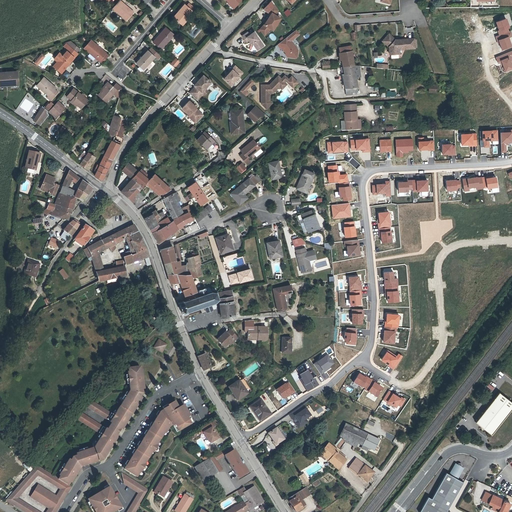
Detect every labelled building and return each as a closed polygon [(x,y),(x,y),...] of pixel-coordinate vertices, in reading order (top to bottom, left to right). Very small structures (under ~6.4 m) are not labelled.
[(133,12),(119,0),(113,8),(126,20),(133,12)] [(173,17),(180,24),(186,17),(191,11),(184,4),(173,17)] [(273,29),(280,18),(272,13),(265,25),(273,29)] [(165,27),(160,34),(161,35),(156,40),(155,39),(152,42),(161,50),(174,35),(165,27)] [(253,32),(248,36),(246,33),(241,38),(245,43),(248,41),(251,46),(252,45),(257,50),(263,46),(253,32)] [(389,34),(383,41),(389,47),(390,54),(399,53),(399,49),(415,48),(415,39),(402,39),(402,42),(397,42),(395,41),(396,40),(389,34)] [(282,47),(286,52),(289,56),(295,57),(297,55),(298,49),(288,36),(283,40),(278,44),(281,48),(282,47)] [(91,40),(84,48),(98,61),(99,61),(101,63),(107,56),(105,53),(91,40)] [(77,53),(75,51),(70,47),(68,45),(67,45),(66,43),(63,47),(67,50),(62,56),(59,53),(54,59),(57,62),(53,66),(61,73),(70,62),(77,53)] [(72,43),(72,44),(70,47),(75,51),(77,53),(80,50),(72,43)] [(343,62),(344,67),(354,65),(351,45),(339,47),(340,53),(339,53),(340,60),(339,60),(340,63),(343,62)] [(135,63),(140,67),(143,69),(146,66),(149,63),(154,57),(156,60),(160,56),(151,48),(148,51),(147,50),(135,63)] [(232,69),(224,78),(232,85),(243,71),(235,65),(232,69)] [(342,67),(344,81),(356,79),(355,72),(354,65),(344,67),(342,67)] [(0,75),(0,84),(3,84),(3,83),(10,82),(10,83),(12,83),(13,85),(18,85),(16,73),(12,73),(12,74),(10,74),(9,73),(2,74),(2,75),(0,75)] [(271,82),(264,81),(263,85),(262,85),(261,97),(261,100),(264,103),(269,99),(267,97),(268,90),(270,90),(271,90),(271,87),(274,85),(276,88),(283,82),(282,81),(285,79),(286,80),(287,78),(294,86),(299,82),(294,75),(290,78),(287,74),(283,77),(280,74),(277,76),(278,77),(276,79),(275,78),(271,82)] [(189,93),(197,100),(203,93),(202,92),(211,82),(203,75),(194,85),(195,86),(189,93)] [(43,78),(36,86),(48,96),(47,98),(50,101),(57,92),(54,90),(55,88),(43,78)] [(358,89),(356,79),(344,81),(345,88),(350,88),(350,90),(358,89)] [(99,91),(100,92),(108,83),(107,82),(99,91)] [(252,84),(249,82),(241,91),(246,96),(248,93),(246,91),(252,84)] [(113,87),(108,83),(100,92),(98,95),(106,102),(113,94),(118,98),(121,88),(116,83),(113,87)] [(87,101),(83,97),(81,95),(73,89),(66,97),(72,102),(77,106),(81,109),(87,101)] [(385,89),(380,90),(380,97),(385,97),(385,96),(396,96),(395,91),(385,91),(385,89)] [(269,98),(270,90),(268,90),(267,97),(269,99),(264,103),(266,106),(272,101),(269,98)] [(58,101),(50,110),(56,117),(65,107),(58,101)] [(189,101),(182,108),(189,115),(188,116),(191,119),(192,118),(196,122),(203,115),(197,110),(195,109),(196,108),(197,108),(189,101)] [(345,120),(347,120),(348,129),(358,128),(357,118),(356,103),(344,104),(345,120)] [(40,126),(48,115),(47,113),(47,111),(42,106),(33,120),(40,126)] [(255,115),(260,110),(256,106),(248,115),(250,117),(253,114),(255,115)] [(230,122),(231,131),(234,130),(235,132),(244,132),(242,110),(233,111),(234,122),(232,122),(230,122)] [(265,114),(260,110),(255,115),(253,114),(250,117),(255,122),(260,116),(262,117),(265,114)] [(112,139),(104,156),(111,160),(119,145),(120,143),(115,140),(116,138),(114,137),(115,136),(120,118),(113,115),(107,134),(112,139)] [(197,140),(205,148),(211,142),(212,144),(215,141),(205,131),(197,140)] [(240,150),(243,153),(240,156),(247,165),(250,162),(247,158),(260,148),(253,140),(240,150)] [(38,162),(40,154),(29,151),(25,168),(34,170),(36,162),(38,162)] [(88,166),(94,157),(88,153),(86,155),(82,152),(80,156),(84,159),(80,164),(88,170),(90,167),(88,166)] [(106,170),(111,160),(104,156),(99,166),(97,165),(94,170),(96,171),(94,175),(94,176),(102,180),(106,170)] [(272,178),(285,176),(282,160),(269,163),(272,178)] [(132,178),(138,172),(127,163),(122,170),(132,178)] [(242,163),(236,168),(240,173),(245,168),(242,163)] [(305,169),(299,182),(301,182),(300,184),(299,184),(297,188),(307,192),(314,173),(305,169)] [(66,178),(71,181),(75,183),(78,179),(68,170),(66,178)] [(139,172),(138,172),(132,178),(121,191),(128,197),(131,194),(137,188),(140,190),(146,183),(148,181),(149,180),(139,172)] [(149,180),(148,181),(162,194),(170,189),(154,174),(149,180)] [(52,183),(54,179),(46,175),(40,189),(45,191),(49,182),(52,183)] [(255,185),(259,182),(255,177),(253,175),(239,187),(245,194),(255,185)] [(67,188),(71,181),(66,178),(62,186),(67,188)] [(81,181),(77,189),(86,195),(91,188),(81,181)] [(160,196),(162,194),(148,181),(146,183),(160,196)] [(49,182),(45,191),(48,192),(48,194),(54,197),(58,185),(54,184),(52,183),(49,182)] [(195,196),(197,200),(204,195),(195,182),(188,187),(192,192),(187,196),(190,199),(192,198),(195,196)] [(86,195),(77,189),(76,192),(67,188),(62,186),(59,193),(75,198),(82,201),(86,195)] [(131,194),(134,196),(140,190),(137,188),(131,194)] [(176,201),(179,200),(177,196),(175,192),(163,198),(173,217),(182,213),(176,201)] [(71,209),(72,207),(75,198),(59,193),(55,204),(71,209)] [(208,193),(204,195),(205,197),(209,202),(213,199),(208,193)] [(52,209),(53,209),(69,214),(71,209),(55,204),(53,207),(52,207),(52,209)] [(209,205),(195,217),(198,223),(213,210),(209,205)] [(68,218),(69,214),(53,209),(52,210),(52,212),(50,212),(50,214),(51,215),(51,214),(55,216),(55,217),(61,219),(62,218),(67,220),(68,218)] [(301,224),(304,223),(307,230),(307,231),(318,226),(311,209),(297,215),(301,224)] [(145,218),(151,229),(158,225),(157,223),(162,220),(158,214),(155,210),(151,213),(151,214),(145,218)] [(163,212),(158,214),(162,220),(166,218),(163,212)] [(192,220),(191,218),(188,212),(186,213),(175,218),(174,220),(179,228),(185,223),(192,220)] [(159,243),(167,237),(171,233),(172,235),(179,228),(174,220),(173,221),(171,222),(167,217),(166,218),(162,220),(157,223),(158,225),(151,229),(154,234),(159,243)] [(72,221),(69,224),(76,229),(78,225),(72,221)] [(76,229),(69,224),(63,230),(64,231),(69,235),(70,236),(76,229)] [(90,237),(92,234),(89,232),(86,237),(85,236),(90,229),(84,225),(77,235),(74,239),(83,245),(90,237)] [(133,225),(100,241),(105,249),(109,247),(111,251),(114,249),(114,248),(115,247),(115,246),(116,245),(116,244),(125,239),(127,243),(128,243),(130,251),(122,254),(123,257),(125,264),(138,260),(149,256),(146,250),(133,225)] [(380,227),(381,242),(391,241),(390,226),(380,227)] [(66,240),(69,235),(64,231),(60,236),(66,240)] [(228,240),(230,239),(228,234),(216,238),(221,253),(232,250),(228,240)] [(302,236),(292,239),(295,249),(301,247),(301,246),(304,244),(302,236)] [(58,241),(54,239),(51,238),(48,244),(55,247),(58,241)] [(345,240),(346,256),(360,255),(359,239),(345,240)] [(270,258),(282,255),(279,240),(267,243),(270,258)] [(100,241),(87,248),(91,256),(98,253),(105,249),(100,241)] [(160,250),(164,263),(169,262),(176,261),(174,254),(172,246),(160,250)] [(305,248),(297,250),(298,254),(297,254),(302,273),(311,270),(306,251),(306,252),(305,248)] [(65,259),(68,263),(73,256),(70,253),(65,259)] [(92,260),(99,257),(98,253),(91,256),(88,259),(90,261),(92,260)] [(188,258),(189,262),(190,268),(191,268),(199,265),(201,264),(198,255),(188,258)] [(35,277),(39,264),(28,260),(23,273),(35,277)] [(103,271),(100,260),(93,263),(98,281),(125,276),(124,267),(123,267),(123,261),(115,262),(116,269),(103,271)] [(168,274),(190,274),(190,271),(186,270),(186,269),(186,266),(181,266),(177,266),(176,261),(169,262),(164,263),(168,274)] [(202,275),(199,265),(191,268),(192,270),(190,271),(190,274),(194,277),(202,275)] [(63,268),(58,271),(64,279),(69,276),(63,268)] [(229,275),(231,283),(240,281),(253,278),(250,268),(237,272),(237,273),(229,275)] [(394,270),(384,271),(386,302),(399,301),(398,277),(395,277),(394,270)] [(170,283),(180,282),(183,282),(187,294),(185,295),(187,301),(200,296),(199,290),(196,291),(192,278),(190,279),(190,274),(168,274),(170,283)] [(289,293),(293,292),(291,284),(273,288),(278,309),(286,308),(284,294),(289,293)] [(198,290),(199,290),(200,296),(187,301),(184,302),(184,301),(179,303),(182,312),(183,314),(188,313),(188,312),(204,306),(206,312),(213,310),(213,309),(216,308),(216,306),(215,303),(219,299),(217,294),(216,293),(212,292),(210,288),(208,287),(206,288),(205,288),(198,290)] [(232,289),(230,290),(230,291),(226,292),(218,293),(222,318),(234,315),(232,289)] [(350,304),(361,304),(360,290),(349,290),(350,304)] [(163,306),(155,310),(158,315),(167,310),(167,309),(165,302),(162,304),(163,306)] [(363,323),(363,308),(352,308),(352,323),(363,323)] [(399,315),(387,314),(386,322),(384,322),(384,327),(398,328),(399,315)] [(248,327),(248,338),(258,338),(258,340),(266,340),(266,327),(248,327)] [(346,345),(355,345),(357,329),(347,328),(347,332),(345,332),(344,340),(347,340),(346,345)] [(224,347),(229,343),(232,340),(233,341),(238,337),(233,333),(230,330),(227,334),(225,332),(217,340),(224,347)] [(396,331),(384,331),(383,343),(395,344),(396,331)] [(290,353),(291,338),(282,338),(282,353),(290,353)] [(164,348),(167,344),(163,341),(158,339),(153,347),(158,350),(161,352),(164,348)] [(387,352),(382,360),(394,370),(403,356),(398,354),(396,358),(387,352)] [(205,369),(210,367),(205,354),(198,357),(204,370),(205,369)] [(335,364),(328,354),(313,364),(321,375),(335,364)] [(141,387),(142,384),(141,380),(143,380),(141,369),(140,369),(140,366),(128,367),(128,371),(127,371),(129,390),(142,392),(142,389),(141,387)] [(306,371),(300,375),(302,378),(301,379),(308,391),(317,385),(313,379),(312,380),(306,371)] [(359,372),(353,382),(365,389),(371,379),(359,372)] [(239,381),(229,387),(238,400),(247,394),(248,395),(252,392),(243,379),(239,382),(239,381)] [(383,388),(371,379),(365,389),(377,397),(383,388)] [(491,391),(485,386),(480,392),(486,397),(491,391)] [(137,403),(138,400),(141,396),(140,395),(142,392),(129,390),(126,394),(136,404),(137,403)] [(401,398),(389,390),(383,400),(397,408),(399,405),(401,407),(402,397),(401,398)] [(476,422),(481,426),(483,426),(486,428),(486,430),(491,434),(511,408),(511,402),(499,392),(476,422)] [(120,405),(132,413),(136,406),(135,406),(136,404),(126,394),(120,405)] [(260,400),(250,407),(260,420),(269,414),(260,400)] [(92,409),(96,403),(92,401),(87,406),(92,409)] [(166,433),(169,428),(168,427),(169,425),(169,424),(172,423),(173,425),(176,431),(190,423),(187,417),(189,416),(183,405),(179,407),(175,401),(168,405),(168,406),(163,409),(164,410),(160,412),(124,469),(136,476),(140,470),(141,471),(146,464),(144,464),(153,451),(154,452),(158,445),(157,445),(165,432),(166,433)] [(123,424),(125,421),(127,419),(128,419),(132,413),(120,405),(114,414),(99,405),(95,411),(110,421),(111,422),(120,428),(122,429),(124,425),(123,424)] [(304,405),(289,415),(300,428),(309,422),(306,418),(311,415),(304,405)] [(82,422),(86,415),(82,413),(76,418),(82,422)] [(105,455),(107,453),(112,444),(117,434),(107,428),(106,427),(105,428),(87,416),(84,423),(102,434),(94,446),(103,458),(105,455)] [(286,422),(283,418),(274,425),(276,428),(281,425),(282,424),(283,425),(286,422)] [(117,434),(120,428),(111,422),(107,428),(117,434)] [(201,429),(203,432),(207,438),(210,443),(218,438),(215,433),(212,428),(214,427),(211,423),(201,429)] [(354,446),(360,448),(362,445),(373,450),(378,440),(345,424),(340,436),(347,440),(347,439),(356,442),(354,446)] [(268,433),(274,441),(275,440),(277,443),(284,439),(276,428),(268,433)] [(323,454),(330,445),(328,444),(321,454),(329,461),(330,460),(323,454)] [(229,445),(207,459),(203,461),(201,463),(210,476),(222,469),(216,460),(224,455),(229,464),(232,469),(238,478),(247,472),(242,463),(239,458),(233,450),(232,450),(229,445)] [(329,461),(338,468),(344,460),(343,458),(344,457),(330,445),(323,454),(330,460),(329,461)] [(362,445),(360,448),(372,454),(373,450),(362,445)] [(84,463),(88,462),(90,461),(91,462),(103,458),(94,446),(77,452),(76,453),(76,454),(73,456),(81,466),(84,465),(84,463)] [(74,474),(76,472),(78,469),(79,469),(81,466),(73,456),(72,455),(72,456),(72,457),(71,459),(69,458),(59,474),(60,475),(58,478),(68,484),(70,481),(71,482),(75,475),(74,474)] [(366,481),(373,473),(356,459),(349,468),(366,481)] [(210,476),(201,463),(194,467),(203,481),(210,476)] [(447,511),(465,483),(458,479),(464,468),(463,467),(458,465),(457,464),(451,474),(447,473),(432,498),(429,496),(419,511),(447,511)] [(32,469),(31,470),(38,475),(42,477),(46,471),(36,465),(32,469)] [(11,494),(17,498),(38,475),(31,470),(22,481),(11,494)] [(64,491),(68,484),(58,478),(46,471),(42,477),(62,489),(64,491)] [(124,483),(139,493),(126,511),(135,511),(139,506),(149,490),(121,473),(124,483)] [(167,489),(172,482),(163,477),(154,491),(162,496),(166,489),(167,489)] [(63,499),(57,496),(38,484),(34,491),(31,496),(50,508),(55,511),(63,499)] [(95,511),(111,511),(117,509),(121,506),(109,486),(105,488),(88,498),(89,501),(92,505),(93,505),(97,511),(95,511)] [(237,491),(243,501),(248,510),(249,511),(251,511),(254,510),(253,507),(263,501),(254,487),(246,491),(243,487),(237,491)] [(296,511),(302,508),(302,507),(306,505),(302,500),(310,494),(305,487),(287,499),(295,511),(296,511)] [(62,489),(57,496),(63,499),(67,492),(64,491),(62,489)] [(500,509),(498,511),(506,511),(510,503),(486,492),(482,500),(494,506),(500,509)] [(6,499),(14,505),(17,498),(11,494),(8,497),(6,499)] [(176,511),(184,511),(192,499),(184,494),(174,511),(176,511)] [(26,511),(39,511),(20,500),(16,506),(26,511)] [(244,511),(248,510),(243,501),(225,511),(244,511)]
